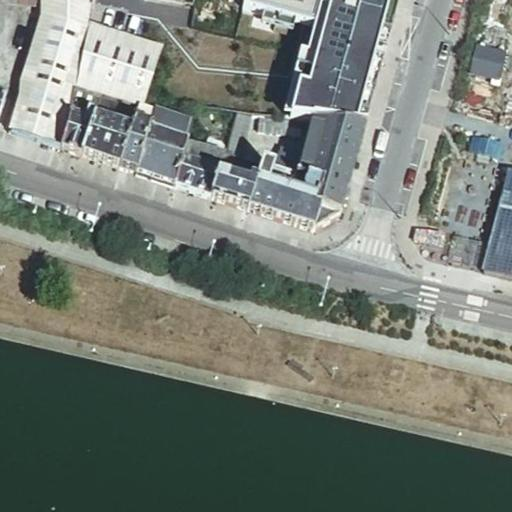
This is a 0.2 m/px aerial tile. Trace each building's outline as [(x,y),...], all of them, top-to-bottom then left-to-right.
[(0,0),(0,3),(47,10),(48,0),(0,0)] [(96,0),(48,0),(47,10),(44,21),(89,32),(90,29),(92,21),(94,9),(96,0)] [(197,10),(199,0),(170,0),(169,4),(197,10)] [(243,15),(229,12),(231,0),(201,0),(197,20),(240,30),(243,15)] [(89,32),(44,21),(23,89),(22,105),(69,121),(70,116),(75,94),(102,102),(141,114),(143,115),(162,54),(118,38),(97,31),(90,29),(89,32)] [(98,113),(102,102),(75,94),(70,116),(95,125),(98,113)] [(138,124),(141,114),(102,102),(98,113),(104,115),(133,124),(138,124)] [(22,105),(12,137),(62,154),(69,121),(22,105)] [(104,115),(98,113),(95,125),(101,126),(104,115)] [(157,119),(143,115),(141,114),(138,124),(136,130),(134,137),(123,173),(139,178),(152,135),(157,119)] [(127,130),(136,130),(138,124),(133,124),(104,115),(101,126),(126,134),(127,130)] [(70,116),(69,121),(62,154),(84,161),(95,125),(70,116)] [(226,160),(241,164),(254,119),(239,117),(226,160)] [(189,146),(193,129),(157,119),(152,135),(189,146)] [(289,138),(290,123),(273,121),(262,120),(260,135),(289,138)] [(101,126),(95,125),(84,161),(123,173),(134,137),(126,134),(101,126)] [(342,218),(365,133),(320,127),(314,127),(305,162),(300,180),(324,187),(317,211),(342,218)] [(178,191),(188,150),(189,146),(152,135),(139,178),(178,191)] [(220,180),(226,160),(188,150),(178,191),(213,202),(220,180)] [(278,174),(300,180),(305,162),(283,156),(278,174)] [(245,188),(251,167),(241,164),(226,160),(220,180),(245,188)] [(314,235),(342,218),(317,211),(324,187),(300,180),(278,174),(266,171),(260,193),(281,199),(274,222),(314,235)] [(511,178),(487,273),(511,279),(511,178)] [(245,188),(220,180),(213,202),(246,213),(253,190),(245,188)] [(246,213),(274,222),(281,199),(260,193),(253,190),(246,213)]
